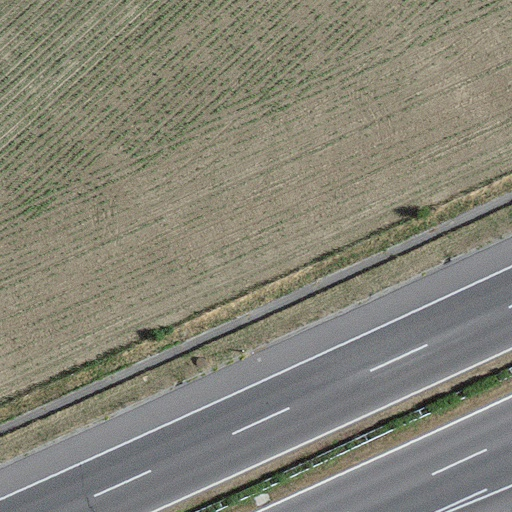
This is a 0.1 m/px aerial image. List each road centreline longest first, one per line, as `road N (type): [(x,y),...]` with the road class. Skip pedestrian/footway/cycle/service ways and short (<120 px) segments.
road 1 (motorway): [(511,306),(60,511)]
road 2 (motorway): [(350,511),(511,437)]
